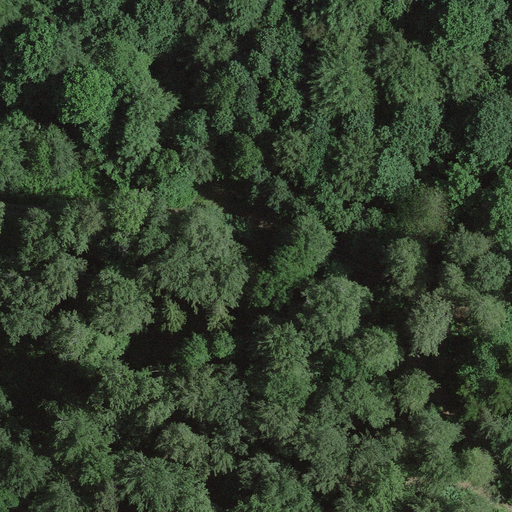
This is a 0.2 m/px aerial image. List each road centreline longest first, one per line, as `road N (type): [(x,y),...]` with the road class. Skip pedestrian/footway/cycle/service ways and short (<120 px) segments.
road 1 (track): [(0,205),(215,216),(334,246),(511,339)]
road 2 (track): [(0,503),(87,470),(225,462),(334,479),(466,482),(511,510)]
road 3 (track): [(334,246),(346,280),(416,357),(444,402),(463,445),(466,482)]
